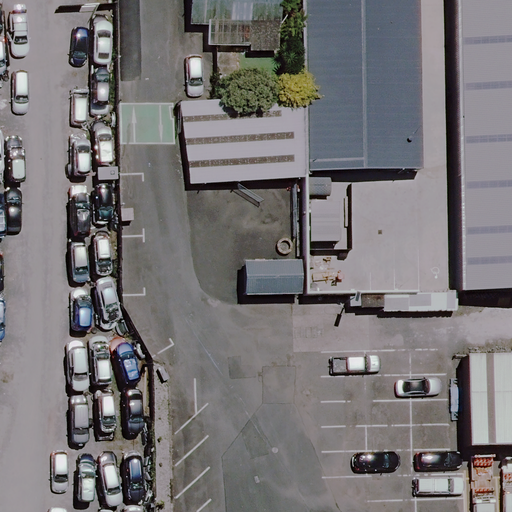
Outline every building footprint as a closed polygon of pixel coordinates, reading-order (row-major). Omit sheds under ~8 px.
[(280,0),(191,0),(191,23),(210,24),(209,42),(278,44),(280,0)] [(421,0),(306,0),(308,93),(310,171),(426,168),(421,0)] [(511,0),(459,0),(465,286),(511,286),(511,0)] [(310,171),(308,93),(181,103),(191,182),(310,171)] [(115,194),(61,194),(60,300),(114,301),(115,194)] [(301,260),(245,262),(246,293),(302,292),(301,260)] [(472,443),(511,441),(511,349),(470,350),(472,443)]
